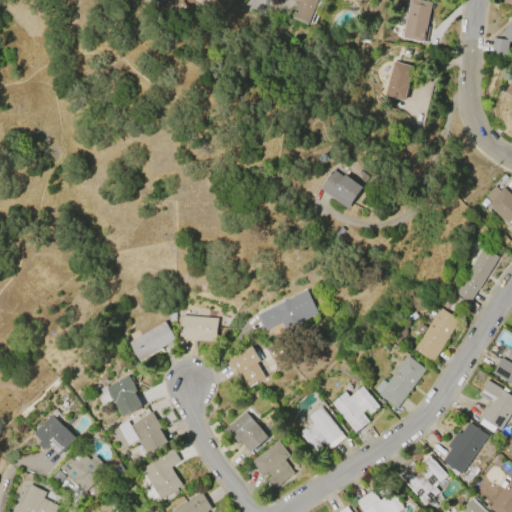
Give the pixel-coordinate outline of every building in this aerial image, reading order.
[(152,0),(172,8),(175,0),(152,0)] [(317,0),(308,25),(291,18),(297,2),(291,0),(317,0)] [(431,2),(426,26),(428,27),(425,43),(401,38),(408,0),(422,0),(422,1),(431,2)] [(511,42),(501,33),(511,19),(511,42)] [(491,54),(492,38),(508,40),(507,55),(491,54)] [(384,95),(393,61),(413,66),(403,101),(384,95)] [(511,98),(503,91),(511,79),(511,98)] [(347,209),(319,189),(332,169),(342,177),(344,174),(362,187),(347,209)] [(503,188),(511,196),(511,230),(486,204),(489,201),(484,196),(493,186),(499,192),(503,188)] [(452,292),(482,247),(498,257),(468,302),(452,292)] [(257,315),(305,290),(317,313),(285,330),(281,323),(265,332),(257,315)] [(412,349),(421,335),(413,330),(418,323),(425,328),(438,307),(458,320),(432,362),(412,349)] [(180,315),(215,318),(213,341),(178,338),(180,315)] [(128,342),(164,321),(175,340),(139,362),(128,342)] [(408,331),(402,339),(393,333),(399,325),(408,331)] [(228,360),(250,346),(259,361),(255,363),(264,377),(248,387),(239,373),(236,375),(236,374),(234,376),(225,362),(228,361),(228,360)] [(425,369),(395,408),(377,394),(378,393),(373,389),(381,379),(386,383),(406,355),(425,369)] [(511,383),(506,380),(505,381),(492,373),(501,358),(510,365),(511,361),(511,383)] [(133,392),(141,405),(122,416),(112,399),(101,406),(97,398),(103,395),(99,388),(105,385),(106,387),(127,374),(137,390),(133,392)] [(487,380),(511,396),(511,425),(505,421),(499,430),(494,427),(491,432),(478,423),(481,419),(479,418),(489,402),(477,395),(487,380)] [(329,403),(343,391),(347,396),(361,385),(378,407),(369,414),(365,410),(361,413),(368,422),(353,434),(329,403)] [(296,433),(309,423),(305,417),(320,406),(345,437),(328,450),(321,441),(318,443),(323,450),(314,457),(296,433)] [(225,429),(244,411),(266,437),(249,452),(239,441),(237,442),(225,429)] [(158,428),(167,442),(147,454),(129,425),(151,412),(160,427),(158,428)] [(32,433),(50,414),(75,438),(59,455),(47,445),(43,449),(37,444),(40,441),(32,433)] [(487,435),(460,473),(441,460),(450,448),(446,446),(457,430),(460,433),(468,421),(487,435)] [(294,473),(272,490),(265,481),(270,477),(267,473),(262,477),(250,462),(278,440),(290,455),(283,460),(294,473)] [(160,499),(141,470),(172,448),(181,461),(171,468),(182,485),(160,499)] [(84,493),(62,471),(63,471),(60,467),(78,449),(90,461),(95,456),(108,469),(84,493)] [(424,504),(397,475),(411,462),(415,466),(427,455),(445,475),(433,486),(437,492),(424,504)] [(119,473),(114,466),(119,464),(123,470),(119,473)] [(494,511),(488,507),(511,475),(511,511),(494,511)] [(13,511),(27,483),(44,491),(42,497),(56,504),(52,511),(13,511)] [(362,511),(355,501),(371,490),(378,501),(381,499),(377,493),(381,490),(387,486),(402,509),(397,511),(362,511)] [(168,511),(200,492),(210,508),(205,511),(168,511)] [(471,497),(487,511),(459,511),(458,511),(471,497)]
